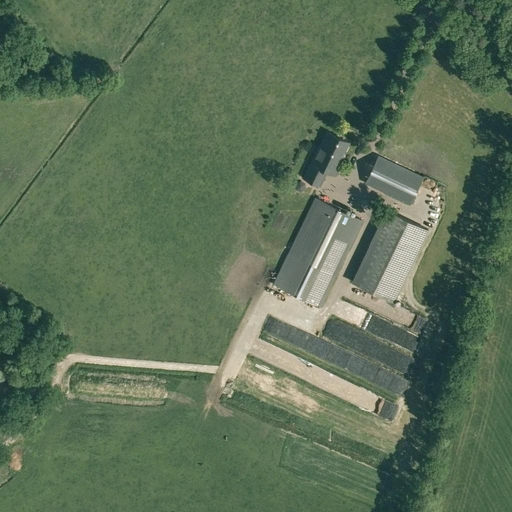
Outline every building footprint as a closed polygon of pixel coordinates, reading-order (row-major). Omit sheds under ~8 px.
[(50,48),(32,63),(38,70),(56,55),(50,48)] [(327,169),(336,173),(344,157),(342,156),(349,142),(328,131),(320,147),(319,146),(304,177),(320,185),(327,169)] [(410,203),(423,177),(379,155),(366,182),(410,203)] [(335,275),(362,220),(316,198),(290,253),(289,253),(274,283),(321,305),(336,275),(335,275)] [(388,210),(352,285),(392,304),(428,229),(388,210)] [(416,330),(421,317),(411,312),(405,326),(416,330)] [(384,338),(403,346),(409,331),(390,324),(384,338)] [(377,343),(371,355),(391,365),(397,353),(377,343)] [(16,372),(0,371),(0,401),(9,403),(10,402),(14,402),(14,398),(16,397),(16,372)]
